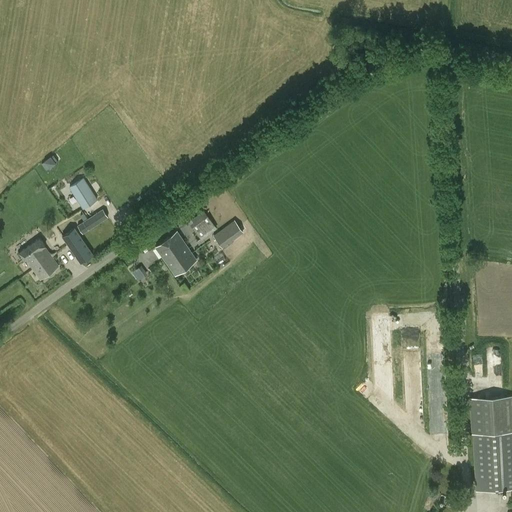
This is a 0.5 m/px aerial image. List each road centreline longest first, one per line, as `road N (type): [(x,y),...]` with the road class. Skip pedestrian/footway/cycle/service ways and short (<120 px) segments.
road 1 (unclassified): [(0,337),(385,59),(428,45),(511,60)]
road 2 (unknown): [(446,48),(467,511)]
